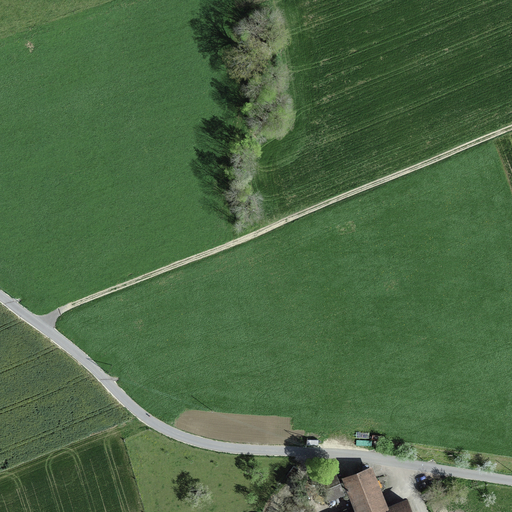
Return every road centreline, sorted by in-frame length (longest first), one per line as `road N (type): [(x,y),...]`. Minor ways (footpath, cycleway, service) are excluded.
road 1 (residential): [(0,295),(138,413),(182,437),(511,478)]
road 2 (track): [(41,325),(72,304),(511,128)]
